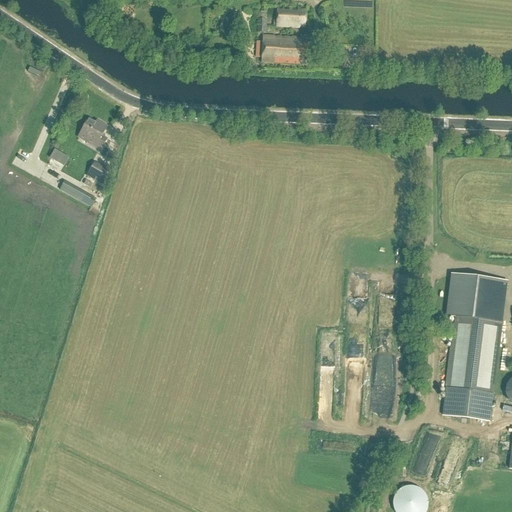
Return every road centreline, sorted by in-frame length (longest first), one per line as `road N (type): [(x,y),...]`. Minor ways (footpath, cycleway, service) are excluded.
road 1 (tertiary): [(511,127),(166,111),(132,102),(0,14)]
road 2 (track): [(511,77),(386,73)]
